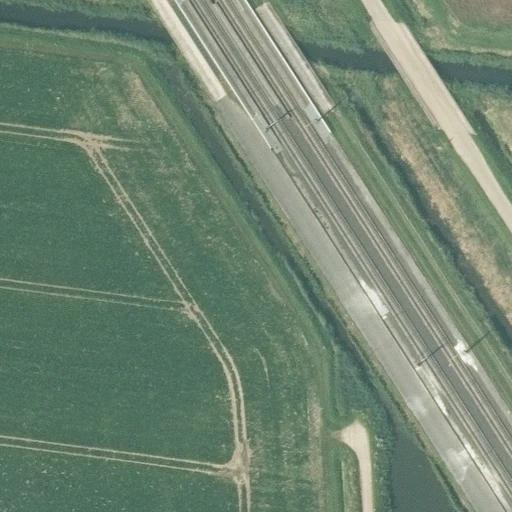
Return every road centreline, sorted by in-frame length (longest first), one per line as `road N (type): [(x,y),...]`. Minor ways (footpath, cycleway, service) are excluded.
road 1 (track): [(330,113),(511,396)]
road 2 (unclassified): [(511,221),(369,0)]
